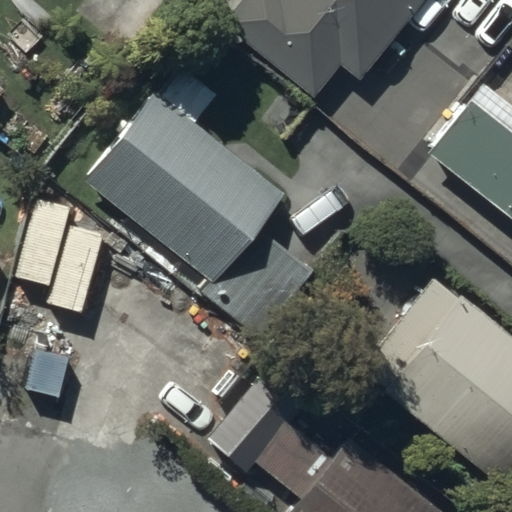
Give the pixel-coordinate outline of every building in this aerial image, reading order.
[(243,0),(222,28),(315,103),(338,74),(354,87),(423,0),(243,0)] [(511,36),(502,48),(511,56),(511,36)] [(278,199),(193,130),(217,101),(181,71),(155,103),(152,100),(82,187),(206,288),(278,199)] [(511,145),(467,110),(426,162),(511,229),(511,145)] [(36,199),(13,285),(45,293),(69,208),(36,199)] [(503,497),(511,485),(511,349),(431,284),(355,377),(503,497)] [(426,511),(344,447),(332,463),(291,431),(300,419),(254,382),(202,448),(243,480),(251,470),(295,505),(289,511),(426,511)]
